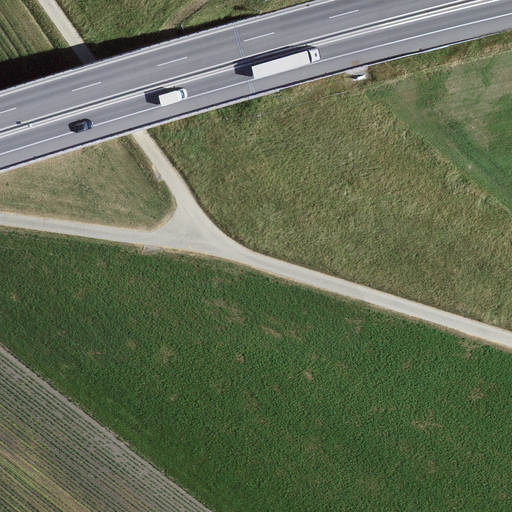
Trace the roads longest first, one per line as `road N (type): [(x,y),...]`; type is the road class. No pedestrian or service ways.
road 1 (track): [(511,340),(199,245),(184,198),(45,0)]
road 2 (trunk): [(0,146),(511,5)]
road 3 (trunk): [(398,0),(0,113)]
road 4 (track): [(199,245),(0,218)]
